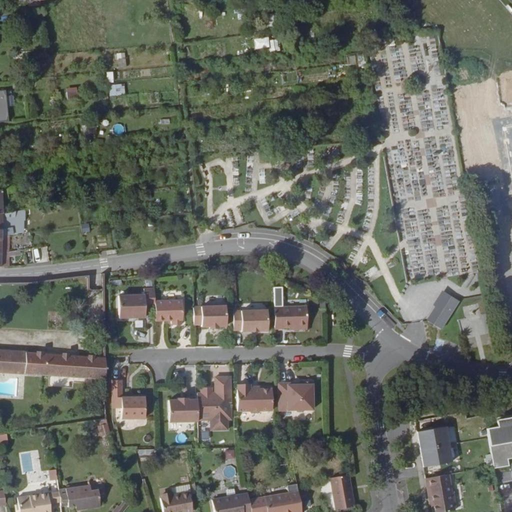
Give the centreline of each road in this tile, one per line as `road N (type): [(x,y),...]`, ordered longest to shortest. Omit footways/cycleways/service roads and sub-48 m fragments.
road 1 (tertiary): [(399,345),(331,276),(276,248),(231,245),(0,277)]
road 2 (residential): [(132,355),(383,356)]
road 3 (track): [(0,336),(92,342),(97,265)]
road 4 (residential): [(383,356),(373,387),(392,511)]
